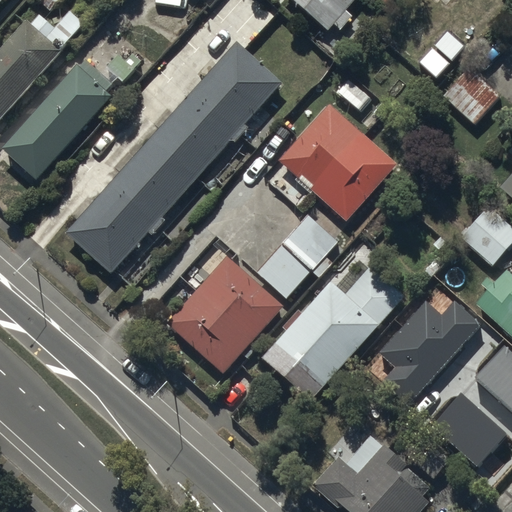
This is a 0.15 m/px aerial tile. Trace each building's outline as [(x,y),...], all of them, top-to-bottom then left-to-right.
[(0,0),(0,12),(10,0),(0,0)] [(42,0),(39,4),(52,16),(65,0),(42,0)] [(247,51),(274,21),(250,0),(218,0),(206,14),(247,51)] [(283,0),(325,38),(358,0),(283,0)] [(454,0),(428,0),(443,13),(454,0)] [(0,132),(65,60),(33,31),(0,68),(0,132)] [(67,242),(113,283),(284,92),(238,51),(67,242)] [(111,76),(125,89),(142,71),(127,58),(111,76)] [(7,158),(41,188),(114,106),(108,101),(115,93),(89,70),(82,77),(81,76),(7,158)] [(441,103),(474,132),(498,105),(466,76),(441,103)] [(276,171),(342,229),(394,171),(328,113),(276,171)] [(511,181),(499,196),(511,207),(511,181)] [(459,247),(490,275),(511,250),(511,238),(487,216),(459,247)] [(256,280),(285,306),(309,279),(317,286),(331,271),(323,263),(334,250),(305,224),(256,280)] [(168,332),(223,381),(283,314),(228,265),(168,332)] [(477,307),(511,338),(511,269),(477,307)] [(259,370),(308,414),(403,308),(367,275),(342,303),(329,291),(259,370)] [(384,382),(408,405),(481,324),(456,301),(443,316),(425,301),(379,351),(397,367),(384,382)] [(511,350),(505,345),(475,378),(511,410),(511,350)] [(432,427),(479,468),(508,435),(461,394),(432,427)] [(317,489),(342,511),(423,511),(427,508),(424,501),(432,492),(386,451),(358,482),(339,465),(317,489)]
